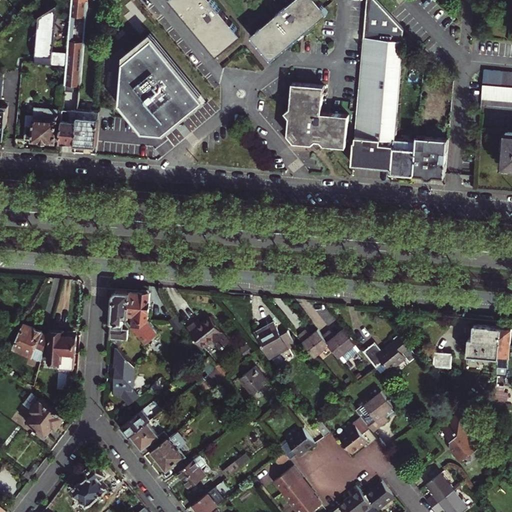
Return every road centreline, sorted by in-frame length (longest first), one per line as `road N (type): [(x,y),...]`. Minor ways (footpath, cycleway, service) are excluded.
road 1 (primary): [(0,216),(511,261)]
road 2 (tertiary): [(511,205),(0,161)]
road 3 (primary): [(511,245),(0,201)]
road 4 (tertiary): [(100,264),(511,301)]
road 5 (residential): [(100,264),(89,412)]
road 6 (residential): [(89,412),(168,511)]
road 7 (residential): [(89,412),(22,511)]
